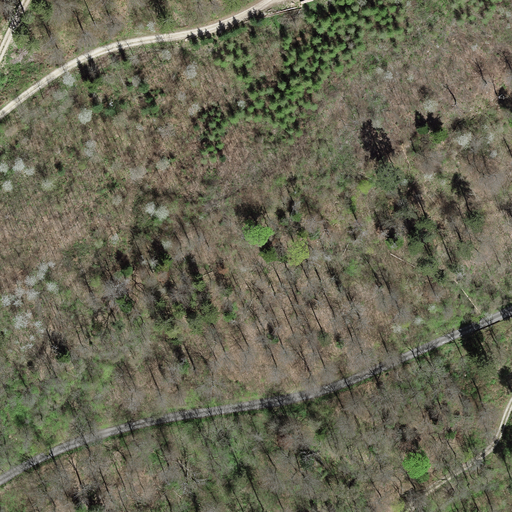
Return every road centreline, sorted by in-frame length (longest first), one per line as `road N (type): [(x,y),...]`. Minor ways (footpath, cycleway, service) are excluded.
road 1 (residential): [(511,310),(312,393),(57,452),(0,486)]
road 2 (track): [(274,0),(216,30),(106,48),(0,114)]
road 3 (track): [(511,399),(496,442),(409,511)]
